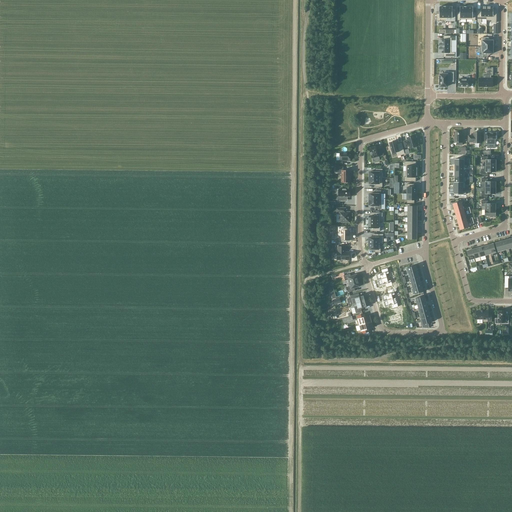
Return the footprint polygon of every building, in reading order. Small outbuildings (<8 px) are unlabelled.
[(436,14),(436,21),(440,21),(440,20),(445,20),(446,20),(446,6),(443,6),(443,7),(439,7),(439,14),(436,14)] [(445,20),(445,22),(455,22),(455,8),(452,8),(452,7),(448,7),(448,6),(446,6),(446,20),(445,20)] [(457,14),(457,20),(460,20),(460,19),(466,19),(466,7),(464,7),(460,7),(460,14),(457,14)] [(466,7),(466,19),(472,19),(472,21),(475,21),(475,14),(473,14),(473,7),(469,7),(466,7)] [(477,11),(477,22),(481,22),(481,19),(486,19),(486,7),(481,7),(481,11),(477,11)] [(486,19),(486,24),(486,20),(491,21),(491,23),(496,23),(496,9),(493,9),(493,7),(486,7),(486,19)] [(345,22),(345,28),(357,28),(357,18),(349,18),(349,22),(345,22)] [(388,19),(388,29),(402,29),(402,27),(402,22),(398,22),(398,20),(388,19)] [(345,28),(345,34),(349,34),(349,37),(356,37),(357,28),(345,28)] [(388,29),(388,38),(398,38),(398,35),(402,35),(402,31),(402,29),(388,29)] [(439,45),(439,46),(451,46),(451,41),(455,41),(455,36),(443,36),(443,40),(439,40),(439,44),(439,45)] [(481,47),(493,47),(493,40),(488,40),(488,37),(482,37),(482,40),(481,40),(481,47)] [(388,40),(388,50),(402,50),(402,48),(402,44),(398,44),(398,40),(388,40)] [(345,44),(345,50),(357,50),(358,50),(358,41),(350,41),(350,44),(345,44)] [(439,49),(439,53),(443,53),(443,57),(455,57),(455,52),(451,52),(451,46),(439,46),(439,47),(439,48),(439,49)] [(480,47),(480,53),(482,53),(482,56),(488,56),(488,53),(493,53),(493,47),(481,47),(480,47)] [(345,50),(345,56),(350,56),(350,59),(356,59),(357,50),(345,50)] [(385,55),(385,60),(397,60),(398,56),(402,56),(402,52),(402,50),(388,50),(389,50),(389,56),(385,55)] [(389,71),(389,82),(389,81),(391,81),(391,82),(392,82),(392,86),(401,86),(401,74),(396,74),(396,71),(389,71)] [(479,78),(479,87),(492,87),(493,78),(491,78),(491,75),(493,75),(493,71),(486,71),(486,78),(479,78)] [(348,77),(348,81),(349,81),(349,85),(348,85),(348,86),(357,86),(357,85),(356,85),(356,80),(360,80),(360,72),(356,72),(356,73),(349,73),(349,74),(349,77),(348,77)] [(439,78),(439,81),(440,81),(440,86),(447,86),(447,81),(454,81),(454,72),(445,72),(445,74),(440,74),(440,78),(439,78)] [(459,79),(459,87),(470,87),(470,76),(467,76),(467,79),(459,79)] [(454,136),(454,142),(463,142),(463,140),(462,140),(462,132),(455,132),(455,136),(454,136)] [(487,132),(487,144),(487,148),(494,148),(494,144),(495,144),(495,139),(496,139),(496,132),(496,133),(487,133),(487,132)] [(468,136),(468,142),(473,142),(473,143),(480,143),(480,133),(473,133),(473,136),(468,136)] [(407,140),(404,141),(405,147),(409,146),(410,148),(417,146),(416,142),(415,139),(414,136),(412,136),(411,136),(409,137),(408,137),(407,138),(407,140)] [(396,141),(389,143),(392,153),(396,152),(397,156),(404,154),(401,144),(397,145),(396,141)] [(376,146),(369,148),(372,158),(379,156),(380,156),(380,157),(384,156),(382,150),(379,151),(377,152),(376,146)] [(336,160),(336,164),(343,164),(343,161),(350,161),(350,153),(340,153),(340,160),(336,160)] [(482,156),(482,160),(485,160),(485,166),(496,166),(496,160),(488,159),(488,156),(482,156)] [(406,166),(406,171),(417,171),(417,166),(415,166),(416,161),(404,161),(404,166),(406,166)] [(481,169),(481,175),(488,175),(488,172),(496,172),(496,166),(485,166),(484,166),(484,169),(481,169)] [(335,167),(335,173),(342,173),(342,182),(350,182),(350,171),(343,170),(343,167),(335,167)] [(369,176),(369,178),(382,178),(382,169),(375,169),(375,172),(369,172),(369,176)] [(417,177),(417,171),(406,171),(406,177),(404,177),(404,181),(415,181),(415,177),(417,177)] [(369,178),(369,180),(369,184),(375,184),(375,187),(382,187),(382,178),(369,178)] [(481,178),(481,182),(485,182),(485,188),(496,188),(496,182),(488,181),(488,178),(481,178)] [(407,184),(407,193),(417,194),(417,187),(414,187),(414,184),(407,184)] [(481,191),(481,197),(487,197),(487,194),(496,194),(496,188),(485,188),(484,188),(484,191),(481,191)] [(337,189),(337,201),(343,201),(343,196),(350,197),(350,190),(346,189),(343,189),(337,189)] [(369,198),(369,200),(381,200),(381,190),(375,190),(375,194),(369,194),(369,198)] [(407,193),(407,203),(414,203),(414,200),(417,200),(417,194),(407,193)] [(369,200),(369,202),(369,206),(375,206),(375,209),(381,209),(381,200),(369,200)] [(481,200),(481,206),(485,206),(485,210),(496,210),(496,204),(487,203),(487,200),(481,200)] [(336,208),(336,214),(339,214),(339,222),(349,222),(350,212),(346,212),(346,208),(336,208)] [(369,216),(368,222),(380,222),(380,217),(382,217),(382,213),(371,212),(371,216),(369,216)] [(368,222),(368,228),(371,228),(371,231),(380,231),(380,222),(368,222)] [(337,236),(337,237),(338,237),(338,236),(341,236),(341,237),(341,240),(344,240),(346,240),(349,240),(349,237),(349,232),(349,230),(347,230),(347,226),(343,226),(338,226),(338,236),(337,236)] [(368,241),(368,243),(380,243),(380,244),(383,244),(383,234),(373,234),(373,237),(369,237),(368,241)] [(368,243),(368,245),(368,249),(375,249),(375,252),(380,252),(380,244),(380,243),(368,243)] [(337,252),(337,259),(349,259),(349,252),(345,252),(345,247),(338,247),(338,252),(337,252)] [(416,265),(406,268),(407,274),(409,273),(408,273),(417,271),(416,265)] [(382,273),(376,274),(377,280),(387,278),(386,274),(389,273),(387,268),(381,270),(382,273)] [(350,273),(343,275),(345,280),(348,280),(349,283),(358,280),(358,279),(359,279),(358,276),(357,276),(357,274),(351,276),(350,273)] [(482,277),(475,279),(476,285),(488,281),(486,276),(488,276),(487,273),(481,274),(482,277)] [(387,278),(377,280),(379,286),(385,284),(386,287),(392,285),(391,280),(388,281),(387,278)] [(350,286),(347,287),(348,292),(355,291),(354,288),(360,286),(360,285),(361,284),(360,281),(359,282),(358,280),(349,283),(350,286)] [(488,281),(476,285),(478,290),(486,288),(487,291),(490,290),(488,281)] [(413,289),(412,289),(413,295),(423,292),(421,286),(413,289)] [(388,294),(381,296),(383,301),(393,299),(392,296),(395,295),(393,289),(387,291),(388,294)] [(357,293),(350,295),(351,301),(352,304),(356,303),(365,301),(363,295),(357,297),(357,293)] [(393,299),(383,301),(385,307),(391,305),(392,308),(398,307),(396,298),(393,299)] [(357,307),(354,307),(356,313),(362,311),(361,308),(367,307),(365,301),(356,303),(357,307)] [(394,315),(387,317),(389,324),(400,321),(398,314),(401,314),(400,310),(394,312),(394,315)] [(476,311),(476,319),(488,319),(488,322),(491,322),(492,314),(488,314),(488,311),(484,311),(484,310),(480,310),(480,311),(476,311)] [(495,318),(495,323),(508,323),(508,317),(505,317),(505,311),(498,311),(498,315),(498,318),(495,318)] [(363,314),(357,316),(358,319),(359,325),(371,322),(369,316),(364,317),(363,314)] [(421,319),(420,319),(422,328),(429,328),(427,323),(431,322),(430,317),(421,319)] [(371,322),(359,325),(361,331),(362,333),(368,332),(368,329),(373,327),(371,322)] [(506,331),(502,331),(502,335),(511,335),(511,327),(506,327),(506,331)]
